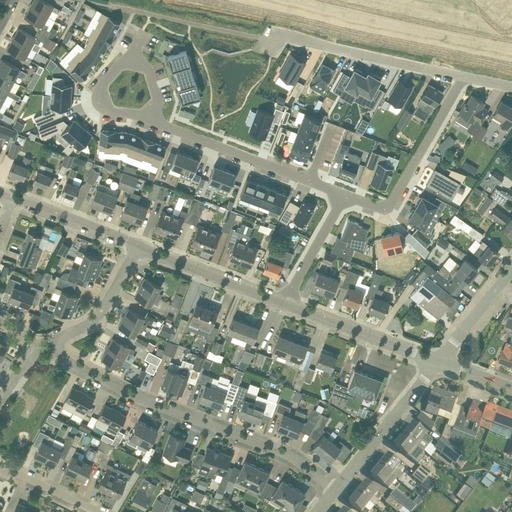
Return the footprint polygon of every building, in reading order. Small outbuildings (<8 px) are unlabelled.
[(43,0),(33,0),(30,7),(35,9),(48,16),(52,10),(56,12),(58,8),(54,6),(43,0)] [(48,16),(35,9),(30,7),(24,17),(42,27),(47,29),(49,25),(44,23),(48,16)] [(120,22),(101,12),(97,20),(99,21),(97,25),(114,34),(120,22)] [(108,45),(114,34),(97,25),(95,29),(93,28),(89,35),(108,45)] [(47,35),(53,38),(57,30),(51,27),(49,31),(47,35)] [(13,39),(31,48),(34,42),(38,44),(41,40),(36,38),(18,28),(13,39)] [(108,46),(108,45),(89,35),(85,42),(86,43),(84,48),(100,59),(107,46),(108,46)] [(43,43),(42,44),(52,49),(56,41),(46,36),(46,37),(45,37),(43,41),(42,43),(43,43)] [(7,49),(25,59),(29,61),(31,57),(27,55),(31,48),(13,39),(7,49)] [(89,71),(100,59),(84,48),(80,52),(79,51),(73,56),(89,71)] [(192,63),(188,50),(170,55),(174,69),(175,69),(180,87),(184,101),(202,95),(198,82),(192,63)] [(306,62),(291,54),(279,74),(293,83),(306,62)] [(89,71),(73,56),(68,62),(69,64),(66,67),(80,81),(89,71)] [(2,58),(0,61),(0,72),(15,81),(18,74),(24,77),(27,73),(21,69),(2,58)] [(53,59),(46,66),(51,71),(57,64),(53,59)] [(323,61),(315,74),(328,82),(336,69),(323,61)] [(344,72),(333,90),(340,94),(343,90),(355,97),(368,72),(366,75),(362,73),(362,72),(356,68),(356,70),(354,69),(350,76),(344,72)] [(41,74),(35,71),(31,78),(37,81),(41,74)] [(0,72),(0,87),(19,98),(21,96),(9,90),(15,81),(0,72)] [(366,104),(373,108),(383,90),(377,86),(381,79),(379,78),(380,77),(374,74),(373,75),(368,72),(355,97),(357,93),(369,100),(366,104)] [(53,76),(51,95),(71,96),(72,84),(64,83),(65,77),(53,76)] [(297,97),(304,84),(298,80),(291,93),(297,97)] [(399,80),(388,98),(401,106),(412,87),(399,80)] [(417,105),(430,113),(434,105),(435,105),(443,92),(429,83),(421,97),(417,105)] [(306,101),(323,95),(321,88),(314,90),(313,86),(302,89),(306,101)] [(19,98),(0,87),(0,102),(2,103),(7,94),(18,101),(19,98)] [(277,100),(285,103),(287,97),(279,94),(277,100)] [(34,117),(37,125),(61,115),(62,108),(70,109),(71,96),(51,95),(50,110),(34,117)] [(466,129),(474,134),(480,124),(489,110),(482,106),(484,102),(472,95),(467,103),(465,103),(460,112),(472,119),(466,129)] [(381,106),(385,109),(389,102),(385,100),(381,106)] [(500,125),(506,129),(511,118),(511,107),(501,101),(494,114),(503,119),(500,125)] [(258,109),(249,132),(265,138),(271,121),(279,123),(284,111),(276,107),(273,115),(258,109)] [(396,126),(403,130),(413,112),(406,108),(396,126)] [(301,123),(318,129),(322,119),(304,112),(301,123)] [(358,126),(355,130),(362,134),(364,130),(369,121),(362,117),(358,126)] [(63,120),(39,130),(42,138),(59,131),(70,141),(62,150),(62,151),(83,126),(74,118),(69,124),(63,120)] [(24,125),(17,122),(14,127),(21,130),(24,125)] [(297,132),(314,139),(318,129),(301,123),(297,132)] [(2,142),(4,136),(14,140),(18,131),(0,124),(0,145),(1,142),(2,142)] [(472,138),(479,142),(487,128),(480,124),(474,134),(472,138)] [(92,134),(83,126),(62,151),(67,152),(69,153),(75,145),(80,149),(92,134)] [(114,131),(101,130),(99,150),(104,150),(104,152),(112,152),(114,131)] [(114,131),(112,152),(120,153),(120,151),(124,151),(129,132),(114,131)] [(142,137),(129,132),(124,151),(127,153),(127,154),(134,157),(142,137)] [(293,142),(310,149),(314,139),(297,132),(293,142)] [(154,142),(142,137),(134,157),(142,160),(143,158),(147,160),(154,142)] [(16,158),(20,144),(15,142),(13,141),(8,155),(16,158)] [(444,153),(450,147),(444,141),(437,147),(444,153)] [(166,147),(154,142),(147,160),(151,162),(151,163),(159,166),(166,147)] [(295,155),(306,159),(310,149),(293,142),(289,152),(291,153),(295,155)] [(349,145),(341,142),(334,159),(342,162),(338,170),(353,176),(361,156),(347,151),(349,145)] [(382,187),(385,188),(393,167),(385,164),(388,156),(379,153),(375,151),(372,150),(366,166),(375,169),(370,182),(374,184),(373,185),(381,188),(382,187)] [(188,155),(177,151),(171,166),(182,170),(188,155)] [(69,153),(67,152),(62,164),(70,166),(70,165),(73,157),(74,155),(69,153)] [(434,156),(430,154),(427,159),(437,163),(440,158),(441,156),(435,154),(434,156)] [(199,159),(188,155),(182,170),(180,175),(191,179),(191,178),(199,181),(201,175),(194,173),(199,159)] [(21,164),(13,161),(9,172),(23,178),(28,166),(27,166),(30,158),(24,156),(21,164)] [(85,162),(73,157),(70,165),(82,169),(85,162)] [(38,170),(33,182),(46,187),(53,168),(41,163),(38,170)] [(94,167),(93,167),(86,179),(93,183),(100,171),(102,167),(96,164),(94,167)] [(472,165),(469,171),(474,174),(478,169),(472,165)] [(219,185),(225,170),(214,166),(208,181),(219,185)] [(77,169),(72,167),(62,193),(75,197),(79,185),(72,182),(77,169)] [(461,183),(435,168),(426,184),(452,199),(461,183)] [(160,177),(166,179),(169,171),(163,169),(160,177)] [(230,190),(231,187),(236,174),(225,170),(219,185),(230,190)] [(504,177),(495,170),(490,176),(499,184),(504,177)] [(454,177),(461,181),(465,174),(458,171),(454,177)] [(131,175),(123,172),(118,186),(125,189),(131,175)] [(125,189),(133,192),(138,178),(131,175),(125,189)] [(247,178),(240,196),(250,200),(257,182),(247,178)] [(161,185),(154,182),(148,197),(156,200),(157,197),(161,185)] [(267,186),(257,182),(250,200),(260,204),(267,186)] [(101,208),(103,203),(107,191),(109,187),(99,183),(97,187),(90,204),(101,208)] [(163,199),(168,187),(162,185),(161,185),(157,197),(163,199)] [(267,186),(260,204),(270,207),(276,190),(267,186)] [(483,190),(475,186),(472,190),(480,195),(483,190)] [(107,191),(103,203),(101,208),(111,212),(117,195),(116,195),(118,190),(110,187),(108,191),(107,191)] [(490,195),(495,198),(500,190),(495,187),(490,195)] [(276,190),(270,207),(280,211),(287,193),(277,190),(276,190)] [(441,212),(446,202),(436,196),(433,202),(422,195),(421,197),(419,196),(416,201),(418,203),(415,207),(430,216),(435,208),(441,212)] [(482,214),(493,199),(488,196),(477,210),(482,214)] [(193,198),(190,204),(188,209),(194,211),(199,199),(193,197),(193,198)] [(137,203),(127,199),(121,215),(131,219),(137,203)] [(199,199),(194,211),(201,214),(205,201),(199,199)] [(304,225),(314,207),(303,201),(300,206),(290,200),(279,219),(287,223),(290,218),(304,225)] [(137,203),(131,219),(141,223),(148,207),(137,203)] [(458,209),(451,204),(448,209),(456,213),(458,209)] [(424,226),(430,216),(415,207),(412,212),(410,211),(407,216),(409,218),(408,219),(421,227),(419,228),(418,228),(412,234),(425,246),(431,240),(429,238),(433,233),(424,226)] [(503,223),(501,226),(511,234),(511,216),(510,215),(508,217),(496,207),(491,213),(503,223)] [(172,213),(162,210),(155,228),(165,232),(172,213)] [(172,213),(165,232),(176,236),(182,220),(184,221),(187,212),(180,210),(178,215),(172,213)] [(227,222),(225,221),(221,229),(229,233),(235,218),(237,214),(231,212),(231,211),(227,222)] [(464,221),(455,215),(450,221),(459,227),(464,221)] [(348,240),(346,245),(363,251),(369,237),(368,236),(368,237),(366,236),(368,230),(358,226),(357,225),(358,223),(348,219),(341,238),(348,240)] [(202,247),(204,242),(210,228),(199,224),(192,243),(202,247)] [(472,226),(467,233),(479,241),(484,234),(472,226)] [(271,242),(278,230),(272,227),(266,238),(271,242)] [(210,228),(204,242),(202,247),(213,251),(220,232),(210,228)] [(250,235),(233,229),(228,241),(235,244),(229,257),(240,261),(247,242),(250,235)] [(17,260),(35,267),(42,248),(37,246),(41,236),(28,231),(17,260)] [(399,231),(381,235),(386,254),(403,250),(399,231)] [(425,246),(412,234),(409,231),(404,236),(404,237),(408,241),(425,257),(429,250),(425,246)] [(448,242),(440,236),(436,242),(438,243),(443,246),(444,247),(446,249),(449,243),(448,242)] [(479,257),(489,264),(498,252),(489,245),(488,245),(483,240),(473,252),(479,257)] [(247,242),(240,261),(250,265),(257,246),(247,242)] [(300,252),(304,246),(298,243),(295,249),(300,252)] [(66,257),(70,247),(62,244),(58,254),(66,257)] [(351,261),(350,261),(341,257),(344,250),(333,245),(331,251),(341,255),(340,257),(351,262),(351,261)] [(81,262),(93,267),(100,270),(101,267),(99,266),(102,259),(85,252),(78,250),(77,255),(83,257),(81,262)] [(288,267),(293,253),(286,250),(283,257),(270,252),(263,270),(278,275),(282,265),(288,267)] [(325,252),(322,260),(334,264),(337,256),(325,252)] [(448,280),(460,289),(467,280),(468,280),(469,280),(468,280),(477,269),(478,269),(466,259),(461,265),(456,262),(449,270),(442,264),(437,271),(428,263),(427,263),(444,277),(448,281),(448,280)] [(72,266),(69,273),(67,280),(76,283),(81,285),(84,276),(94,280),(96,272),(99,273),(100,270),(93,267),(81,262),(78,268),(72,266)] [(441,281),(444,277),(427,263),(412,283),(417,287),(410,295),(411,296),(418,302),(425,293),(429,296),(434,289),(436,290),(441,285),(439,284),(441,282),(441,281)] [(347,272),(342,286),(347,288),(343,300),(358,305),(363,292),(354,288),(360,273),(348,269),(347,272)] [(342,286),(347,272),(341,270),(340,270),(337,279),(328,275),(322,292),(332,296),(337,284),(342,286)] [(39,282),(43,273),(37,271),(33,280),(39,282)] [(43,277),(50,280),(52,274),(46,271),(43,277)] [(328,275),(318,272),(316,277),(312,288),(322,292),(328,275)] [(18,287),(21,281),(10,277),(5,291),(10,293),(7,303),(14,305),(13,308),(16,309),(24,289),(18,287)] [(76,283),(67,280),(60,277),(57,284),(73,291),(76,283)] [(139,287),(144,289),(160,297),(162,294),(158,291),(161,285),(145,277),(139,287)] [(434,289),(429,296),(425,293),(418,302),(432,313),(438,318),(445,309),(450,313),(454,309),(461,301),(455,296),(454,296),(460,289),(448,280),(448,281),(444,277),(441,281),(441,282),(439,284),(441,285),(436,290),(434,289)] [(366,296),(373,298),(368,309),(383,315),(389,302),(380,298),(383,290),(370,285),(366,296)] [(29,292),(24,289),(16,309),(19,310),(20,308),(27,311),(31,301),(37,304),(42,290),(32,286),(29,292)] [(79,296),(72,293),(60,289),(55,287),(54,292),(60,294),(58,300),(70,304),(77,307),(78,304),(76,303),(79,296)] [(160,297),(144,289),(139,287),(134,296),(151,305),(154,299),(158,302),(160,297)] [(177,293),(173,302),(172,304),(178,307),(183,295),(177,293)] [(77,307),(70,304),(58,300),(55,305),(49,303),(48,307),(54,310),(53,310),(71,317),(74,310),(76,310),(77,307)] [(196,303),(189,322),(200,326),(207,307),(196,303)] [(123,317),(144,328),(146,324),(142,322),(145,316),(128,307),(123,317)] [(217,311),(207,307),(200,326),(210,330),(217,311)] [(43,309),(42,310),(40,316),(52,321),(55,314),(43,309)] [(118,327),(134,336),(137,330),(142,332),(144,328),(123,317),(118,327)] [(233,317),(228,331),(225,339),(231,341),(234,333),(240,336),(246,322),(233,317)] [(246,322),(240,336),(247,338),(244,346),(250,348),(253,341),(258,327),(246,322)] [(170,327),(163,323),(158,333),(165,337),(170,327)] [(179,342),(183,330),(177,328),(173,340),(179,342)] [(279,335),(273,350),(271,357),(276,359),(279,353),(287,356),(293,340),(279,335)] [(113,338),(107,349),(125,358),(128,352),(133,354),(135,350),(130,347),(131,347),(113,338)] [(135,343),(145,348),(148,344),(148,343),(138,338),(135,343)] [(208,353),(213,341),(206,339),(202,351),(208,353)] [(0,354),(3,357),(10,346),(0,340),(0,354)] [(174,356),(178,344),(168,340),(164,353),(174,356)] [(216,340),(209,357),(214,359),(216,353),(219,354),(223,343),(216,340)] [(293,340),(287,356),(295,359),(293,365),(298,367),(301,361),(307,346),(293,340)] [(511,362),(511,342),(506,340),(503,348),(502,347),(497,358),(511,364),(511,362)] [(125,358),(107,349),(101,359),(119,369),(124,371),(126,366),(122,364),(125,358)] [(241,359),(247,362),(253,353),(245,349),(241,359)] [(321,351),(316,364),(325,367),(322,374),(328,376),(330,369),(331,369),(336,357),(321,351)] [(261,365),(265,354),(259,352),(255,363),(261,365)] [(197,354),(193,367),(200,370),(205,357),(197,354)] [(212,361),(205,358),(203,365),(209,368),(212,361)] [(146,369),(154,373),(158,365),(151,361),(146,369)] [(178,371),(168,367),(161,385),(171,389),(178,371)] [(310,385),(309,384),(315,369),(309,367),(300,389),(307,392),(310,385)] [(300,389),(303,382),(307,370),(301,368),(294,387),(300,389)] [(355,418),(360,405),(374,411),(387,376),(373,371),(372,375),(354,368),(347,386),(336,382),(328,402),(355,418)] [(140,369),(137,375),(143,378),(146,372),(140,369)] [(178,371),(171,389),(182,393),(188,375),(178,371)] [(276,379),(278,374),(271,371),(269,377),(276,379)] [(199,382),(205,384),(199,399),(210,403),(218,382),(217,381),(218,380),(213,378),(213,377),(202,372),(199,382)] [(223,383),(223,384),(218,382),(210,403),(220,407),(223,400),(232,403),(239,385),(229,381),(228,385),(223,383)] [(248,390),(258,393),(260,385),(250,383),(248,390)] [(239,385),(232,403),(241,406),(238,413),(248,417),(257,394),(247,391),(248,388),(239,385)] [(81,397),(83,393),(72,387),(62,406),(73,412),(81,397)] [(321,392),(322,399),(330,397),(329,390),(321,392)] [(296,391),(294,396),(300,399),(302,393),(296,391)] [(440,411),(444,400),(445,395),(433,391),(427,406),(440,411)] [(83,393),(81,397),(73,412),(84,418),(94,399),(83,393)] [(257,394),(248,417),(259,421),(262,412),(271,415),(276,402),(257,395),(257,394)] [(443,419),(445,413),(452,415),(457,417),(461,408),(455,406),(458,400),(445,395),(444,400),(440,411),(437,417),(443,419)] [(474,401),(469,411),(461,408),(457,417),(453,429),(447,443),(457,450),(458,450),(461,440),(473,444),(479,427),(482,421),(491,424),(492,424),(496,415),(497,410),(474,401)] [(276,410),(283,413),(277,428),(287,432),(296,410),(296,409),(293,417),(288,414),(291,407),(279,402),(276,410)] [(105,404),(94,424),(105,429),(115,410),(105,404)] [(313,426),(324,407),(319,404),(316,410),(313,409),(306,422),(313,426)] [(313,426),(321,431),(329,417),(321,413),(324,407),(313,426)] [(57,416),(60,411),(54,408),(51,413),(57,416)] [(105,429),(116,435),(126,416),(115,410),(105,429)] [(297,436),(299,432),(304,421),(303,421),(306,414),(296,410),(287,432),(297,436)] [(496,415),(492,424),(511,432),(511,415),(497,410),(496,415)] [(417,419),(425,425),(432,431),(435,424),(421,413),(417,419)] [(138,420),(129,437),(139,442),(148,425),(138,420)] [(404,435),(424,452),(433,441),(425,435),(412,424),(404,435)] [(90,433),(93,427),(87,425),(84,431),(90,433)] [(148,425),(139,442),(149,447),(158,430),(148,425)] [(447,444),(447,443),(453,429),(447,427),(446,426),(441,439),(442,439),(447,444)] [(313,446),(322,453),(325,449),(332,440),(327,437),(331,433),(327,429),(324,434),(323,433),(313,446)] [(44,460),(52,444),(47,442),(50,436),(40,430),(32,444),(38,446),(34,455),(44,460)] [(191,449),(186,447),(185,447),(184,447),(184,448),(183,448),(182,448),(185,439),(171,433),(163,453),(161,460),(175,465),(178,459),(178,457),(187,461),(191,449)] [(67,452),(74,437),(68,435),(61,449),(62,449),(67,452)] [(408,456),(415,463),(418,465),(422,460),(419,458),(424,452),(404,435),(395,446),(407,457),(408,456)] [(93,436),(91,441),(98,444),(101,439),(93,436)] [(67,452),(64,458),(69,460),(65,470),(75,475),(82,459),(77,457),(80,451),(76,449),(77,447),(71,444),(74,438),(74,437),(67,452)] [(111,444),(115,446),(117,447),(121,441),(114,437),(111,444)] [(442,439),(435,449),(452,462),(456,465),(463,456),(456,451),(457,450),(447,443),(447,444),(442,439)] [(325,449),(322,453),(330,460),(337,453),(344,458),(351,449),(340,440),(337,444),(332,440),(325,449)] [(109,458),(115,446),(111,444),(109,443),(103,455),(109,458)] [(54,465),(59,455),(61,450),(61,449),(52,444),(44,460),(54,465)] [(207,475),(211,476),(221,452),(219,451),(220,449),(214,447),(214,449),(207,447),(200,465),(210,469),(207,475)] [(93,460),(99,463),(105,451),(98,448),(93,460)] [(221,452),(211,476),(215,478),(218,472),(223,474),(214,497),(221,499),(229,479),(233,467),(227,465),(231,455),(221,452)] [(144,453),(141,459),(147,462),(150,457),(144,453)] [(380,465),(392,475),(396,469),(401,473),(404,469),(399,465),(400,465),(388,455),(380,465)] [(82,459),(75,475),(85,480),(92,464),(82,459)] [(141,473),(147,462),(141,459),(135,470),(141,473)] [(233,467),(229,479),(235,482),(236,479),(248,485),(257,466),(245,461),(240,471),(233,467)] [(104,468),(106,469),(98,486),(108,491),(117,473),(119,468),(107,462),(104,468)] [(371,476),(383,485),(384,485),(388,489),(396,480),(391,476),(392,475),(380,465),(371,476)] [(416,471),(427,480),(432,473),(421,465),(416,471)] [(257,466),(248,485),(260,490),(258,496),(263,499),(264,496),(270,485),(264,482),(269,472),(257,466)] [(117,473),(108,491),(118,496),(127,478),(129,479),(131,474),(119,468),(117,473)] [(428,493),(434,486),(427,480),(416,471),(412,477),(422,485),(420,486),(428,493)] [(483,479),(491,485),(495,479),(487,474),(483,479)] [(472,490),(478,483),(471,477),(465,484),(472,490)] [(139,487),(131,502),(145,509),(152,494),(152,493),(156,484),(151,482),(144,478),(139,487)] [(205,490),(208,481),(199,479),(196,488),(205,490)] [(282,479),(279,484),(276,489),(270,485),(264,496),(270,499),(272,496),(283,503),(294,486),(282,479)] [(185,490),(188,485),(180,481),(178,487),(185,490)] [(365,483),(357,493),(361,496),(369,503),(370,503),(375,498),(379,501),(382,497),(377,493),(378,493),(365,483)] [(290,508),(287,511),(301,511),(306,507),(299,503),(305,494),(294,486),(283,503),(290,508)] [(202,501),(205,492),(195,489),(192,497),(202,501)] [(390,496),(402,507),(408,511),(411,511),(417,506),(408,499),(407,500),(395,490),(390,496)] [(369,503),(361,496),(357,493),(349,503),(360,511),(368,511),(365,509),(370,503),(369,503)] [(395,511),(397,511),(402,507),(390,496),(385,503),(395,511)] [(168,504),(173,507),(170,511),(183,511),(184,511),(187,504),(172,497),(168,504)] [(152,511),(162,511),(167,503),(157,498),(150,511),(152,511)] [(30,511),(31,511),(24,508),(25,506),(18,502),(13,511),(30,511)]
